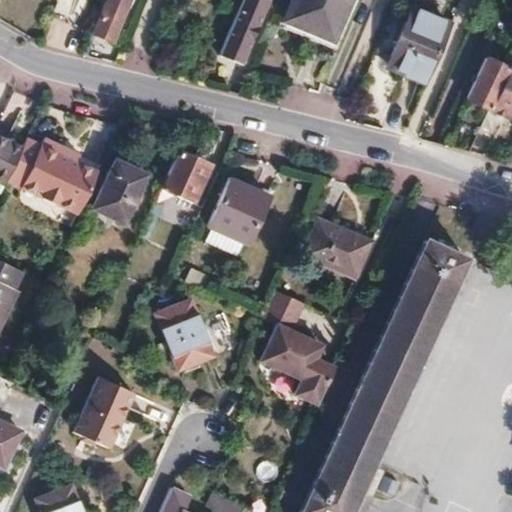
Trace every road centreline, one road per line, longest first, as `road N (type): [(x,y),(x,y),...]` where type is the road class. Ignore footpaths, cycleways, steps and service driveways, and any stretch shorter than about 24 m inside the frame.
road 1 (residential): [(0,39),(54,65),(511,184)]
road 2 (residential): [(219,429),(185,413),(140,511)]
road 3 (unknown): [(320,131),(379,0)]
